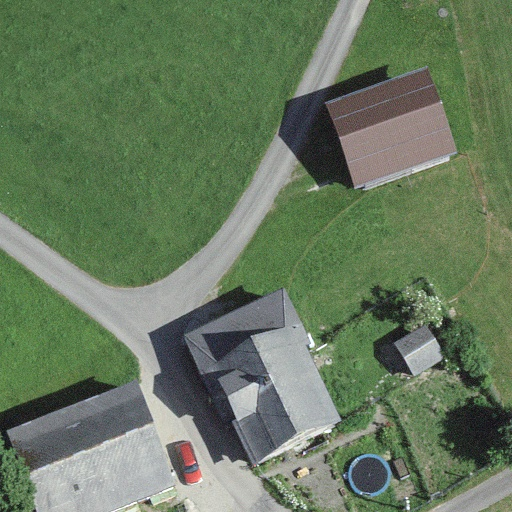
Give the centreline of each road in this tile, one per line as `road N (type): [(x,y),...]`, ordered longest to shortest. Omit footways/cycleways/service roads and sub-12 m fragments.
road 1 (track): [(165,354),(295,140),(348,0)]
road 2 (unclassified): [(248,502),(224,475),(165,354),(0,236)]
